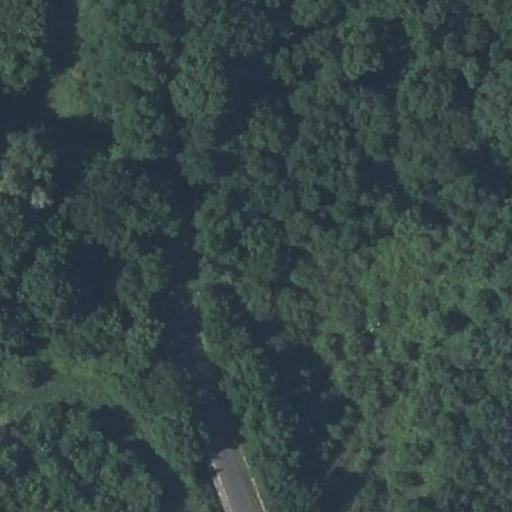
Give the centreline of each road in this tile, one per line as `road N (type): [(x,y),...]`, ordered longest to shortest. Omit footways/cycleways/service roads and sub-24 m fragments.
road 1 (unclassified): [(245,511),(186,369),(169,220),(162,0)]
road 2 (track): [(0,402),(14,394),(76,397),(159,463),(177,511)]
road 3 (track): [(68,0),(66,91),(33,111),(0,103)]
